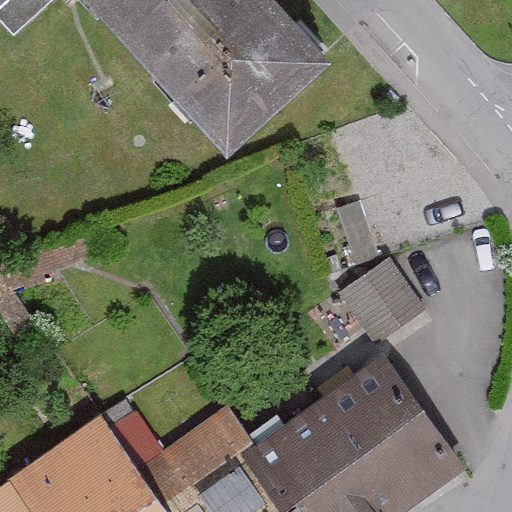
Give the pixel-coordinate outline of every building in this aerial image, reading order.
[(35,0),(0,0),(0,12),(10,23),(35,0)] [(322,68),(258,0),(62,0),(218,165),(322,68)] [(420,306),(387,260),(336,296),(369,342),(420,306)] [(389,511),(458,463),(377,350),(235,451),(241,459),(194,493),(208,511),(389,511)] [(161,511),(94,417),(0,482),(0,511),(161,511)]
